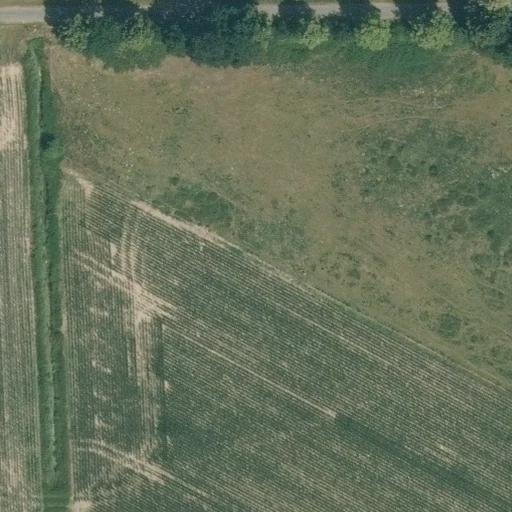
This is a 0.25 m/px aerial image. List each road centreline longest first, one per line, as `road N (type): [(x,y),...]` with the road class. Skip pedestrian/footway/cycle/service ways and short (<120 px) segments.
road 1 (residential): [(511,4),(179,8)]
road 2 (residential): [(179,8),(0,12)]
